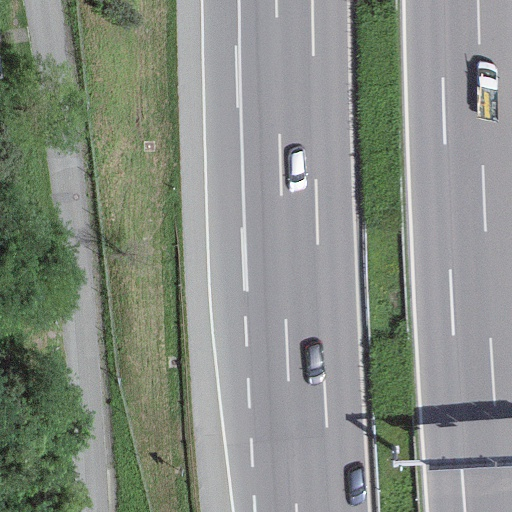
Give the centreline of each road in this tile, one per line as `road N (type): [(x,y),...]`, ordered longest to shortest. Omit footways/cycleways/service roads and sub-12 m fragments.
road 1 (track): [(86,511),(69,205),(37,0)]
road 2 (motorway): [(482,511),(464,231),(461,0)]
road 3 (motorway): [(293,0),(314,511)]
